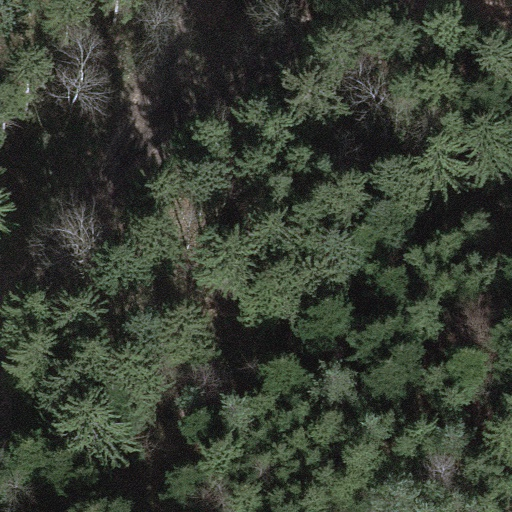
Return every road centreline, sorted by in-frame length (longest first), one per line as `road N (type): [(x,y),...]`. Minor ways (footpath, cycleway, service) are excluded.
road 1 (track): [(0,343),(64,236),(140,150),(188,0)]
road 2 (track): [(140,150),(436,0)]
